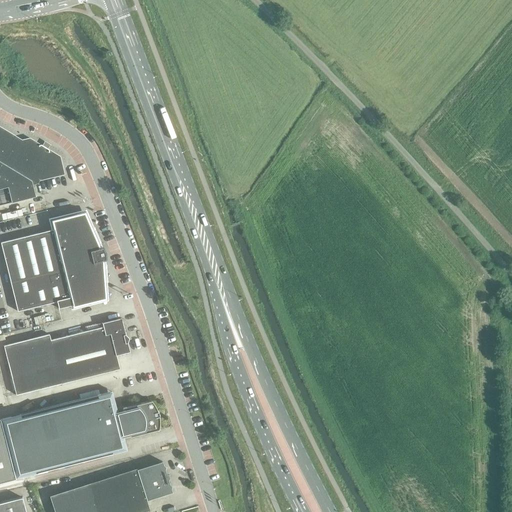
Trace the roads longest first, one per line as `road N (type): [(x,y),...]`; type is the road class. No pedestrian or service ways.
road 1 (primary): [(329,511),(277,408),(120,0)]
road 2 (primary): [(106,0),(232,345),(306,511)]
road 3 (unclassified): [(214,511),(95,166),(77,138),(0,99)]
road 4 (unclassified): [(254,0),(511,274)]
road 5 (unknown): [(0,410),(125,375)]
